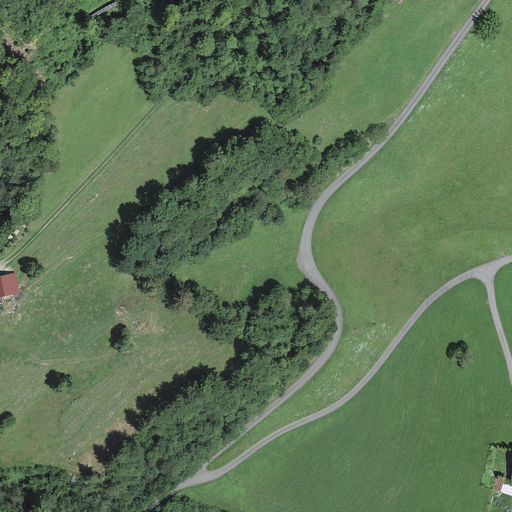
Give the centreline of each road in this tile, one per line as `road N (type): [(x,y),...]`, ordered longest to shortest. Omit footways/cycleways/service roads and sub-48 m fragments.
road 1 (unclassified): [(134,511),(169,495),(325,355),(338,324),(308,258),(312,216),(394,128),(486,0)]
road 2 (track): [(0,264),(252,0)]
